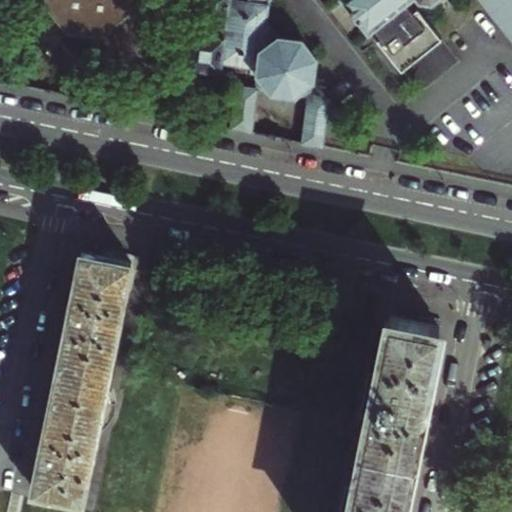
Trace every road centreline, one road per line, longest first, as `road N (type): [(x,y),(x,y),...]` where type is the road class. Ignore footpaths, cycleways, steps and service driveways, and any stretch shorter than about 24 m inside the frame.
road 1 (primary): [(511,231),(0,127)]
road 2 (primary): [(60,189),(486,276)]
road 3 (residential): [(0,477),(60,189)]
road 4 (residential): [(486,276),(434,511)]
